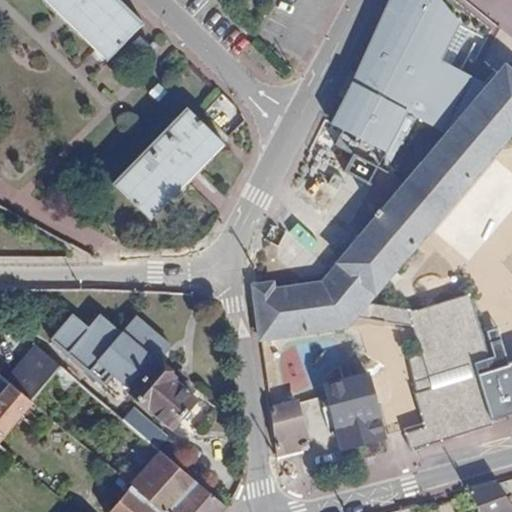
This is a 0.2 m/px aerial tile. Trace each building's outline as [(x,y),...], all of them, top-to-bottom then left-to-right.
[(45,0),(107,61),(143,23),(119,0),(45,0)] [(464,82),(459,78),(465,70),(475,54),(481,59),(494,37),(448,8),(452,0),(388,0),(334,116),(342,120),(337,129),(350,145),(374,161),(407,106),(438,126),(457,105),(451,102),(464,82)] [(277,289),(276,282),(252,285),(261,340),(348,328),(458,199),(511,134),(511,70),(506,65),(489,86),(467,112),(449,133),(441,142),(435,149),(410,178),(376,218),(322,282),(277,289)] [(465,70),(459,78),(464,82),(451,102),(457,105),(467,112),(489,86),(465,70)] [(467,112),(457,105),(438,126),(449,133),(467,112)] [(224,144),(187,109),(115,184),(151,219),(224,144)] [(441,142),(424,128),(419,134),(435,149),(441,142)] [(419,134),(394,164),(410,178),(435,149),(419,134)] [(483,225),(470,242),(465,238),(451,255),(472,271),(499,237),(483,225)] [(468,294),(409,312),(422,353),(405,358),(425,423),(406,429),(412,446),(511,416),(511,363),(506,365),(503,356),(488,361),(468,294)] [(115,376),(130,387),(166,341),(142,322),(129,339),(102,317),(91,331),(76,319),(60,339),(110,379),(115,376)] [(60,366),(34,344),(5,380),(9,383),(32,401),(60,366)] [(155,365),(131,394),(173,428),(196,399),(155,365)] [(386,437),(368,373),(326,385),(343,449),(386,437)] [(0,375),(0,386),(4,390),(9,383),(5,380),(0,375)] [(4,390),(0,394),(0,441),(33,402),(32,401),(9,383),(4,390)] [(298,402),(272,409),(278,457),(310,450),(298,402)] [(130,410),(123,419),(155,445),(162,436),(130,410)] [(163,511),(222,511),(224,511),(227,506),(161,450),(141,474),(128,463),(118,474),(163,511)] [(107,511),(163,511),(118,474),(106,463),(101,470),(115,482),(101,498),(111,507),(107,511)] [(506,511),(511,509),(511,505),(497,481),(467,490),(480,511),(506,511)]
